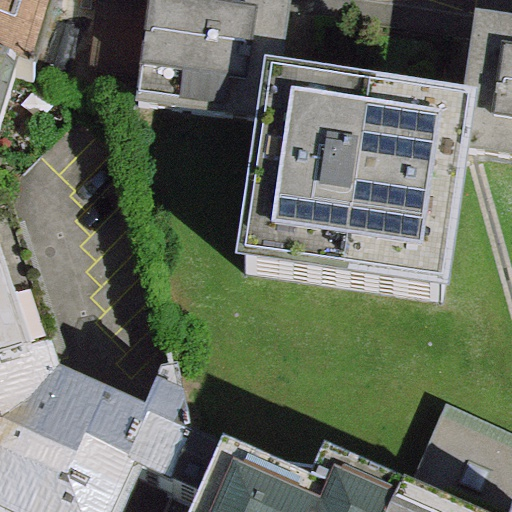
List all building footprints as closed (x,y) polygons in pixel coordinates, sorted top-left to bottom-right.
[(44,54),(60,0),(0,0),(0,77),(18,82),(32,87),(44,54)] [(146,90),(156,0),(60,0),(44,54),(64,60),(61,68),(146,90)] [(207,0),(156,0),(146,90),(143,113),(270,132),(276,102),(286,12),(207,0)] [(511,168),(511,46),(484,42),(472,130),(468,162),(511,168)] [(32,87),(53,93),(61,68),(64,60),(44,54),(32,87)] [(117,110),(143,113),(146,90),(61,68),(53,93),(117,110)] [(0,137),(18,82),(0,77),(0,137)] [(472,130),(276,102),(270,132),(247,279),(444,309),(468,162),(472,130)] [(9,236),(0,237),(0,385),(51,370),(9,236)] [(59,394),(51,370),(0,385),(0,511),(127,511),(140,485),(142,481),(132,476),(150,435),(147,434),(59,394)] [(173,499),(193,453),(178,386),(165,390),(153,420),(147,434),(150,435),(132,476),(142,481),(140,485),(156,492),(173,499)] [(416,487),(406,511),(407,511),(511,511),(511,442),(449,413),(416,487)] [(200,511),(206,511),(226,468),(193,453),(173,499),(200,511)] [(312,506),(226,468),(206,511),(405,511),(406,511),(324,475),(312,506)]
